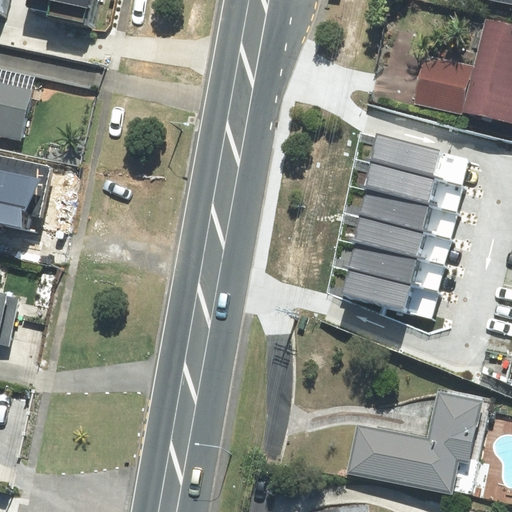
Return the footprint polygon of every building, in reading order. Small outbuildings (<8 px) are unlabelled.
[(0,0),(0,27),(67,41),(74,4),(51,0),(0,0)] [(511,0),(463,0),(463,11),(511,12),(511,0)] [(511,28),(483,23),(474,72),(418,61),(409,110),(511,129),(511,28)] [(3,83),(5,73),(0,72),(0,138),(31,146),(43,92),(3,83)] [(424,231),(503,262),(506,255),(511,256),(511,148),(509,147),(498,176),(487,172),(477,197),(459,190),(454,205),(436,198),(424,231)] [(0,343),(16,345),(23,298),(6,296),(10,271),(0,269),(0,343)] [(359,429),(348,479),(453,501),(454,495),(475,500),(482,466),(476,465),(487,414),(434,403),(426,443),(359,429)]
